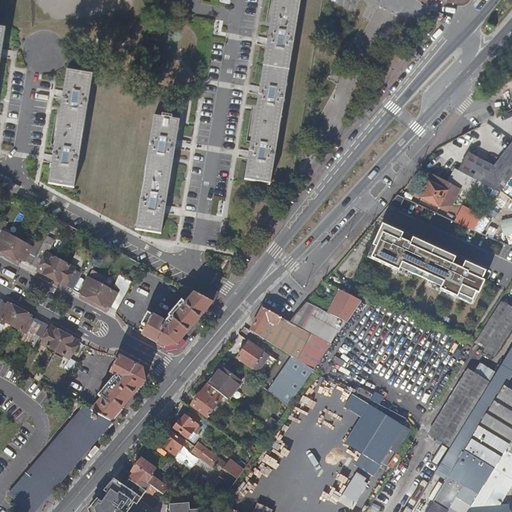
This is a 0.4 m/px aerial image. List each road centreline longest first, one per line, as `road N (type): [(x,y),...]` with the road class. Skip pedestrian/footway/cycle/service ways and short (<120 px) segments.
road 1 (secondary): [(198,357),(511,19)]
road 2 (secondary): [(486,0),(241,298)]
road 3 (residential): [(129,343),(102,316),(0,261)]
road 4 (residential): [(0,287),(103,343),(129,343)]
